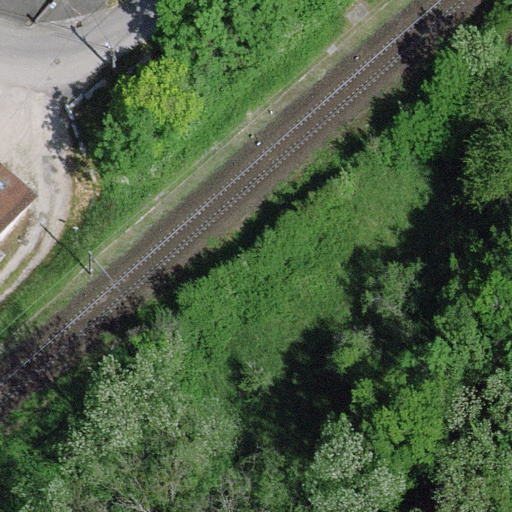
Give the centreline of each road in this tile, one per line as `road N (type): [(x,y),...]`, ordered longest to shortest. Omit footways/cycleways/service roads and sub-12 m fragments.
road 1 (track): [(53,53),(52,221),(0,289)]
road 2 (residential): [(169,0),(70,50),(32,54),(0,45)]
